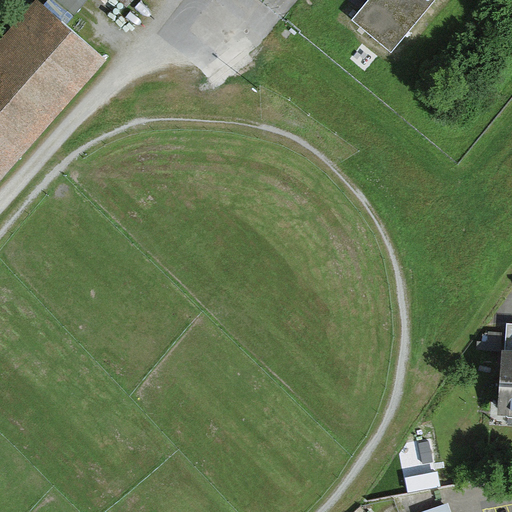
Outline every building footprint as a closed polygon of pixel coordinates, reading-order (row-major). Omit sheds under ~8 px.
[(0,182),(110,60),(43,0),(41,0),(0,46),(0,182)] [(53,0),(79,14),(86,0),(53,0)] [(391,54),(435,0),(370,0),(352,22),(391,54)] [(511,343),(508,344),(503,414),(511,415),(511,343)] [(452,511),(448,500),(416,511),(415,511),(452,511)]
